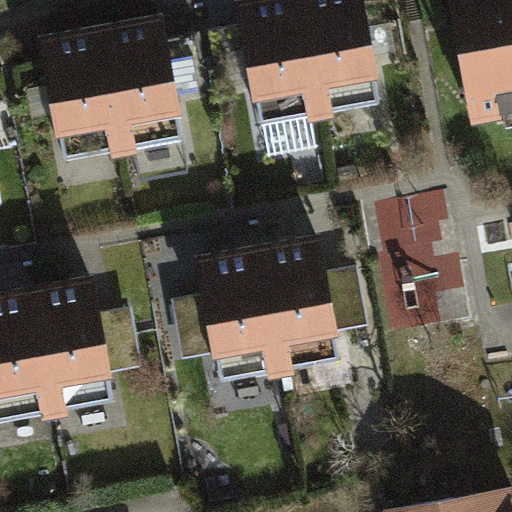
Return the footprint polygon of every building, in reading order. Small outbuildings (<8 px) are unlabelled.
[(302,0),(242,0),(256,83),(315,74),(302,0)] [(363,0),(302,0),(315,73),(374,63),(363,0)] [(511,0),(458,0),(478,109),(511,103),(511,0)] [(161,4),(102,13),(118,109),(177,100),(175,86),(200,82),(195,51),(169,55),(161,4)] [(102,13),(43,23),(59,119),(118,110),(102,13)] [(324,269),(317,226),(258,236),(275,332),(333,322),(327,287),(361,282),(357,263),(324,269)] [(258,236),(200,246),(207,289),(173,294),(176,312),(210,307),(215,342),(274,332),(258,236)] [(99,310),(91,268),(33,278),(49,374),(108,364),(102,328),(135,323),(132,305),(99,310)] [(33,278),(0,283),(0,381),(49,374),(33,278)] [(511,511),(511,481),(391,502),(392,511),(511,511)]
